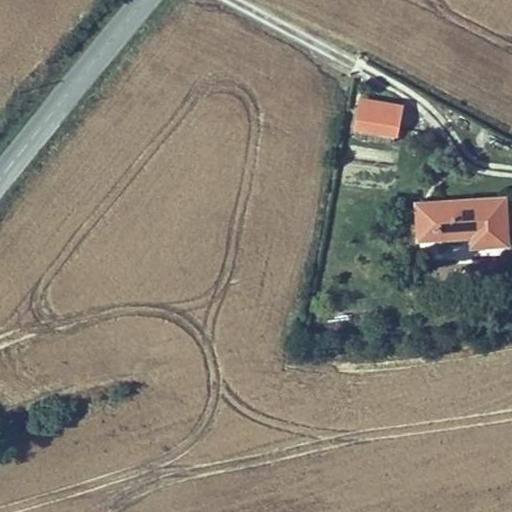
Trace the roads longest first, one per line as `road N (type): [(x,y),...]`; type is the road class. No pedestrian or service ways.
road 1 (unclassified): [(277,0),(511,119)]
road 2 (secondary): [(0,168),(135,0)]
